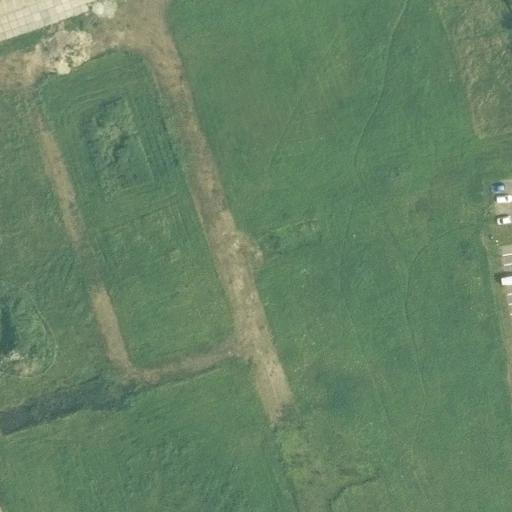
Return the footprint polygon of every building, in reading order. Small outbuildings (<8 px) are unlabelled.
[(261,0),(271,15),(295,0),(261,0)] [(312,0),(295,0),(271,15),(296,57),(315,45),(302,24),(321,13),(312,0)] [(391,0),(381,0),(379,2),(384,10),(394,4),(391,0)] [(427,0),(434,10),(450,0),(427,0)] [(469,0),(450,0),(434,10),(443,26),(470,9),(473,7),(469,0)] [(442,26),(440,27),(449,43),(479,24),(470,9),(443,26),(442,26)] [(402,18),(392,24),(398,32),(408,26),(402,18)] [(479,24),(449,43),(459,58),(488,40),(479,24)] [(408,26),(398,32),(403,41),(413,35),(408,26)] [(488,40),(459,58),(468,73),(498,55),(488,40)] [(315,45),(296,57),(322,98),(359,75),(346,54),(328,66),(315,45)] [(421,48),(411,55),(416,63),(427,57),(421,48)] [(498,55),(468,73),(477,89),(507,70),(498,55)] [(427,57),(416,63),(422,71),(432,65),(427,57)] [(511,78),(507,70),(477,89),(487,104),(511,88),(511,78)] [(113,72),(75,84),(77,91),(89,126),(113,118),(106,99),(120,94),(113,72)] [(359,75),(322,98),(347,139),(366,127),(353,106),(372,95),(359,75)] [(440,79),(430,85),(435,94),(445,87),(440,79)] [(75,84),(61,89),(63,96),(77,91),(75,84)] [(445,87),(435,94),(440,102),(451,96),(445,87)] [(511,88),(487,104),(496,119),(511,109),(511,88)] [(20,102),(5,107),(8,116),(23,111),(20,102)] [(511,109),(496,119),(494,121),(506,140),(511,135),(511,109)] [(459,110),(449,116),(454,124),(464,118),(459,110)] [(113,118),(89,126),(102,167),(140,155),(133,133),(119,138),(113,118)] [(464,118),(454,124),(459,133),(470,127),(464,118)] [(27,124),(12,129),(15,137),(30,132),(27,124)] [(366,127),(347,139),(373,180),(410,157),(397,137),(379,148),(366,127)] [(474,133),(464,140),(469,148),(479,142),(474,133)] [(140,155),(102,167),(116,208),(140,200),(134,181),(147,176),(140,155)] [(38,156),(23,161),(26,170),(41,165),(38,156)] [(41,165),(26,170),(29,178),(44,173),(41,165)] [(52,197),(36,202),(39,211),(55,206),(52,197)] [(140,200),(116,208),(129,249),(167,237),(160,215),(146,220),(140,200)] [(55,206),(39,211),(42,219),(57,214),(55,206)] [(4,222),(0,223),(0,247),(11,243),(4,222)] [(167,237),(129,249),(143,290),(167,282),(161,263),(174,258),(167,237)] [(65,239),(50,244),(53,252),(68,247),(65,239)] [(11,243),(0,247),(0,269),(22,263),(15,242),(11,243)] [(408,244),(386,244),(386,293),(430,293),(430,269),(408,269),(408,244)] [(68,247),(53,252),(56,261),(71,256),(68,247)] [(503,254),(491,256),(493,266),(505,264),(503,254)] [(22,263),(0,269),(0,292),(28,283),(22,263)] [(506,272),(494,274),(496,284),(508,282),(506,272)] [(167,282),(143,290),(154,325),(157,332),(195,320),(187,297),(174,302),(167,282)] [(508,282),(496,284),(497,294),(509,292),(508,282)] [(28,283),(0,292),(0,315),(35,304),(28,283)] [(430,293),(386,293),(386,341),(408,341),(408,317),(430,317),(430,293)] [(35,304),(0,315),(0,317),(6,336),(42,324),(35,304)] [(511,308),(500,310),(502,320),(511,317),(511,308)] [(511,317),(502,320),(503,329),(511,327),(511,317)] [(93,321),(77,326),(80,334),(95,329),(93,321)] [(42,324),(6,336),(13,357),(49,345),(42,324)] [(154,325),(141,330),(143,337),(157,332),(154,325)] [(95,329),(80,334),(83,343),(98,338),(95,329)] [(408,341),(386,341),(386,390),(430,390),(430,366),(408,366),(408,341)] [(49,345),(13,357),(20,377),(56,365),(49,345)] [(106,363),(91,368),(94,376),(109,371),(106,363)] [(56,365),(20,377),(27,399),(63,387),(56,365)] [(430,390),(386,390),(386,438),(408,438),(408,414),(430,414),(430,390)] [(199,397),(161,410),(164,417),(175,452),(200,444),(193,424),(207,420),(199,397)] [(161,410),(148,414),(150,422),(164,417),(161,410)] [(102,414),(87,419),(89,427),(105,422),(102,414)] [(57,428),(21,440),(28,462),(64,450),(57,428)] [(200,444),(175,452),(188,489),(189,493),(227,480),(220,459),(206,463),(200,444)] [(113,447),(98,452),(100,460),(116,455),(113,447)] [(64,450),(28,462),(35,482),(71,470),(64,450)] [(116,455),(100,460),(103,469),(119,464),(116,455)] [(71,470),(35,482),(42,503),(78,491),(71,470)] [(227,480),(189,493),(195,511),(222,511),(220,506),(234,502),(227,480)] [(126,488),(111,493),(114,502),(129,496),(126,488)] [(188,489),(174,493),(177,501),(190,497),(189,493),(188,489)] [(78,491),(42,503),(45,511),(82,511),(85,511),(78,491)] [(174,493),(161,498),(163,506),(177,501),(174,493)] [(129,496),(114,502),(117,510),(132,505),(129,496)]
